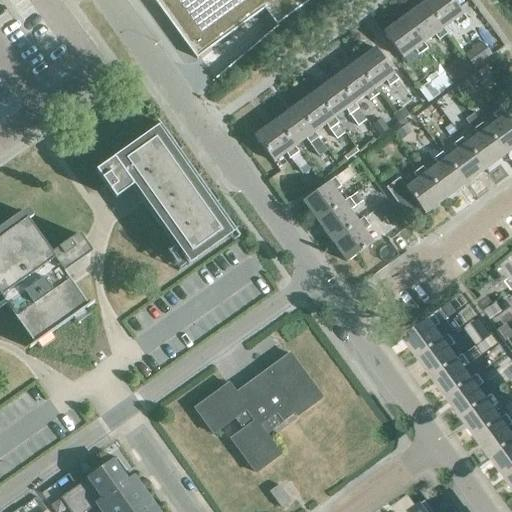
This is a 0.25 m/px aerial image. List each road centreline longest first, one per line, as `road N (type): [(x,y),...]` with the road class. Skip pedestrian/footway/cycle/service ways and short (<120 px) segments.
road 1 (residential): [(108,0),(315,277)]
road 2 (residential): [(315,277),(121,415)]
road 3 (residential): [(344,319),(511,197)]
road 4 (residential): [(344,319),(437,445)]
road 5 (residential): [(121,415),(0,499)]
road 6 (residential): [(192,511),(121,415)]
